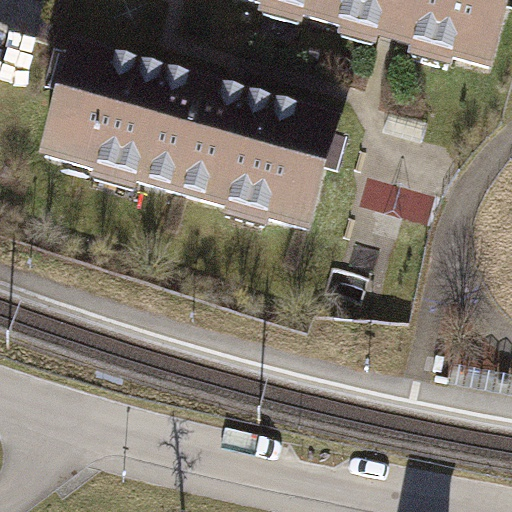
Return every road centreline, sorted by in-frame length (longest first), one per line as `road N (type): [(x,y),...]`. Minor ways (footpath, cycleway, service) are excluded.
road 1 (residential): [(105,424),(511,511)]
road 2 (residential): [(0,506),(105,424)]
